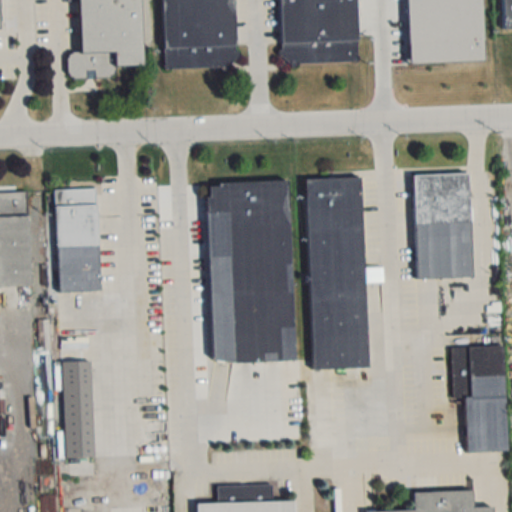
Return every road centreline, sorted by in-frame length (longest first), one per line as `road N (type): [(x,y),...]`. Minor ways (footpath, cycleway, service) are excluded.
road 1 (residential): [(0,137),(381,123)]
road 2 (residential): [(381,123),(511,117)]
